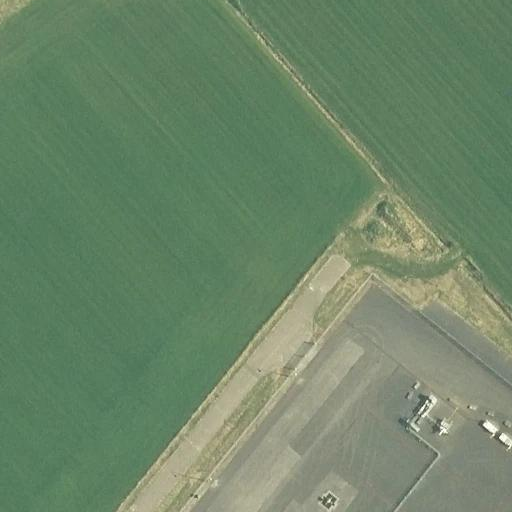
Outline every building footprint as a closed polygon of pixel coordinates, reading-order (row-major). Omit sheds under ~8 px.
[(427,349),(448,360),(468,321),(435,304),(422,329),(434,335),(427,349)] [(473,372),(463,386),(485,403),(496,390),(473,372)] [(273,379),(265,390),(276,397),(284,386),(273,379)] [(406,417),(415,425),(434,404),(424,395),(406,417)] [(287,407),(210,511),(242,511),(307,423),(287,407)] [(511,432),(508,440),(502,437),(498,447),(510,452),(506,460),(511,462),(511,432)] [(382,467),(426,500),(447,472),(407,442),(400,450),(396,448),(382,467)] [(511,476),(511,462),(498,453),(491,462),(511,476)] [(508,510),(511,505),(511,484),(498,503),(508,510)] [(321,504),(331,511),(340,511),(347,503),(331,491),(321,504)]
